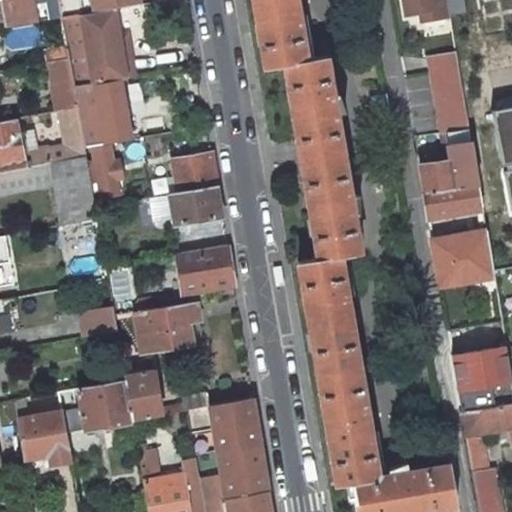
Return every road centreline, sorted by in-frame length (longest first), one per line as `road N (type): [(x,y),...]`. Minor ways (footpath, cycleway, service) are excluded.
road 1 (tertiary): [(301,511),(245,210),(248,163),(220,0)]
road 2 (residential): [(466,511),(379,0)]
